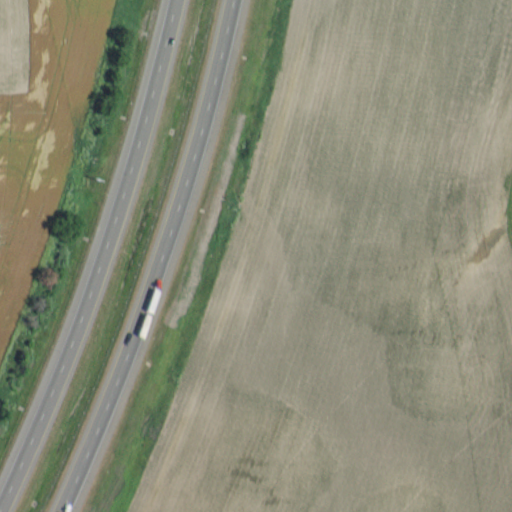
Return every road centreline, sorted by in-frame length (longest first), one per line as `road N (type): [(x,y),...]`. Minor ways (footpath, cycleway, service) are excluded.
road 1 (motorway): [(56,511),(103,409),(174,211),(228,0)]
road 2 (motorway): [(172,0),(93,276),(0,501)]
